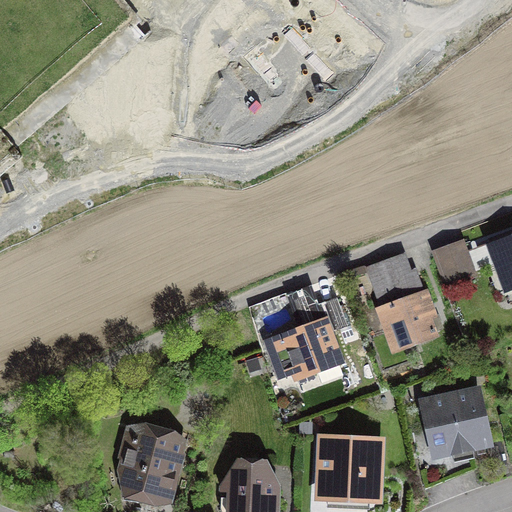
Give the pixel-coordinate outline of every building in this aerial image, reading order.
[(16,146),(0,128),(0,162),(10,154),(16,161),(22,156),(15,147),(16,146)] [(61,223),(35,238),(41,249),(67,234),(61,223)] [(511,234),(491,243),(507,286),(511,284),(511,234)] [(446,284),(474,274),(463,244),(435,255),(446,284)] [(372,268),(387,310),(382,312),(395,347),(432,334),(426,318),(433,316),(426,296),(422,297),(412,272),(406,274),(400,258),(372,268)] [(312,328),(270,344),(281,372),(295,367),(297,375),(316,368),(322,383),(343,375),(327,333),(346,326),(336,299),(305,310),(312,328)] [(477,391),(423,403),(429,429),(412,433),(421,473),(460,464),(456,450),(489,443),(477,391)] [(122,471),(127,491),(128,492),(140,488),(142,495),(166,501),(179,453),(177,452),(180,440),(133,427),(122,471)] [(378,443),(323,440),(321,495),(376,497),(378,443)] [(242,511),(241,511),(275,511),(276,485),(268,468),(258,468),(258,463),(238,462),(220,489),(228,489),(228,511),(242,511)]
